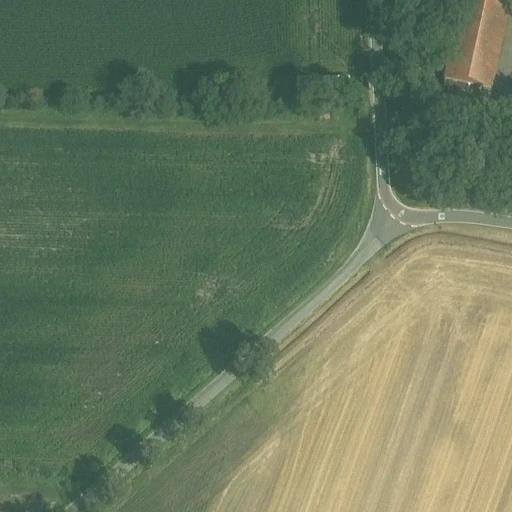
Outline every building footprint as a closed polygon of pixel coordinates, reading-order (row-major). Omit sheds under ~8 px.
[(511,2),(500,0),(463,0),(445,84),(491,94),(511,2)] [(302,80),(302,104),(315,104),(315,80),(302,80)] [(316,80),(316,103),(355,103),(355,80),(316,80)] [(491,94),(445,84),(437,123),(482,133),(488,109),(491,94)] [(511,114),(488,109),(482,133),(506,138),(511,114)]
